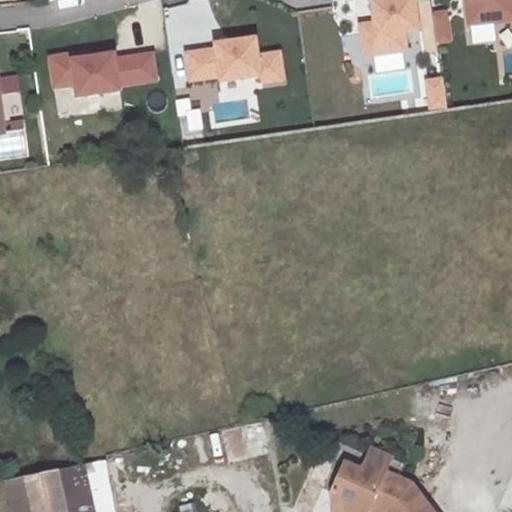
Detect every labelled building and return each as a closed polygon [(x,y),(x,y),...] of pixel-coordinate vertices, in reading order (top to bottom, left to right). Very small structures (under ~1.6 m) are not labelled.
[(409,52),(407,33),(424,31),(420,0),(405,0),(376,3),(378,25),(363,26),(366,56),(409,52)] [(511,0),(472,0),(475,25),(511,21),(511,0)] [(219,45),(219,51),(222,80),(223,83),(266,78),(264,55),(262,40),(219,45)] [(219,51),(188,54),(191,83),(222,80),(219,51)] [(283,53),(264,55),(266,78),(267,84),(286,82),(283,53)] [(119,56),(90,60),(90,55),(53,59),(56,88),(80,86),(82,98),(124,93),(123,89),(120,59),(119,56)] [(156,55),(120,59),(123,89),(160,85),(156,55)] [(20,78),(3,80),(5,93),(22,91),(20,78)] [(445,81),(429,82),(431,110),(448,109),(445,81)] [(24,122),(13,124),(15,131),(25,129),(24,122)] [(368,442),(362,458),(383,467),(390,452),(368,442)] [(359,463),(343,456),(331,486),(335,495),(339,498),(364,508),(369,497),(382,503),(381,504),(386,511),(437,511),(409,476),(397,470),(396,473),(383,467),(362,458),(359,463)] [(91,511),(80,461),(2,480),(9,511),(91,511)] [(362,511),(364,508),(339,498),(333,511),(334,511),(362,511)]
